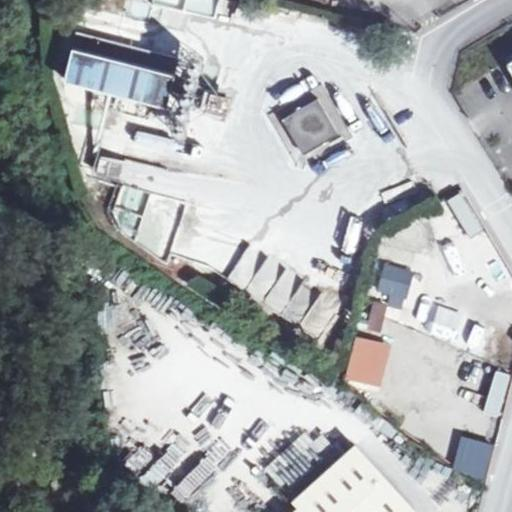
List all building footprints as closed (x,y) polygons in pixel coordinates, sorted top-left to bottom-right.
[(152,0),(152,2),(215,16),(218,0),(152,0)] [(162,113),(175,66),(76,39),(63,87),(162,113)] [(175,110),(188,114),(225,123),(229,106),(194,97),(180,93),(175,110)] [(278,126),(300,161),(335,140),(313,104),(278,126)] [(146,131),(150,115),(112,105),(108,121),(146,131)] [(137,176),(138,165),(109,163),(108,174),(137,176)] [(119,201),(141,208),(146,192),(124,185),(119,201)] [(377,308),(405,316),(420,265),(392,257),(377,308)] [(381,343),(385,331),(388,318),(376,315),(369,340),(381,343)] [(460,472),(485,478),(495,443),(470,437),(460,472)] [(344,444),(281,497),(289,505),(280,511),(401,511),(402,511),(344,444)]
